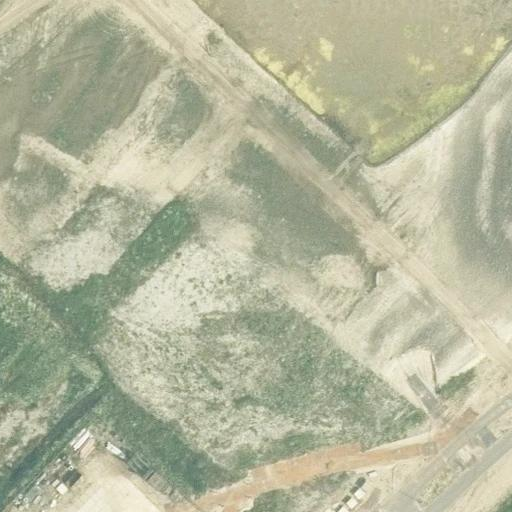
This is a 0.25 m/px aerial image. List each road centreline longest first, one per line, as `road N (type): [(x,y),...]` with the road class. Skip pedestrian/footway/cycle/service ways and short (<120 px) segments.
road 1 (unknown): [(260,0),(511,75)]
road 2 (tertiary): [(511,400),(444,455),(402,511)]
